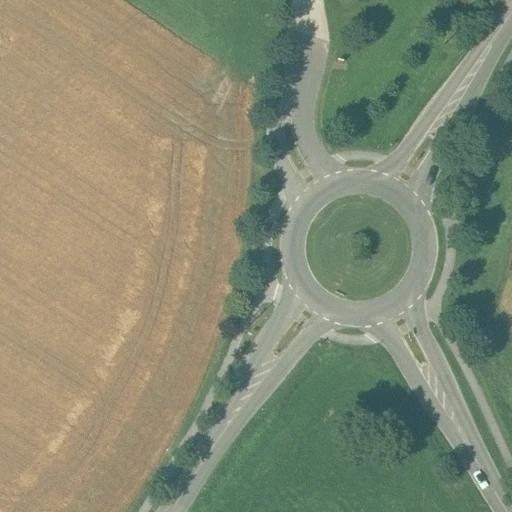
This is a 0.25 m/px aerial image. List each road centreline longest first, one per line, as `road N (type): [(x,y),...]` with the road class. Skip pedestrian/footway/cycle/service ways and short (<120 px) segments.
road 1 (tertiary): [(171,511),(317,301)]
road 2 (secondary): [(506,511),(389,307)]
road 3 (secondary): [(396,195),(511,22)]
road 4 (unclassified): [(321,193),(288,139),(310,0)]
road 5 (secondary): [(389,307),(407,293),(424,253),(412,211),(396,195)]
road 6 (secondary): [(321,193),(298,220),(291,255),(317,301)]
